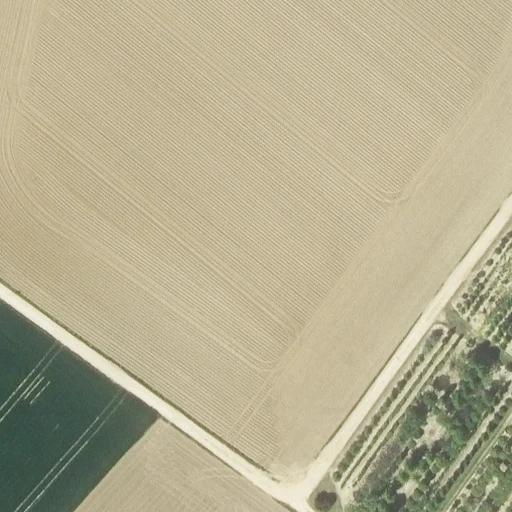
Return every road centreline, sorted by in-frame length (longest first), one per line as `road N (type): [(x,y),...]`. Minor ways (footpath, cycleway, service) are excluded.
road 1 (track): [(0,296),(305,511)]
road 2 (track): [(293,502),(511,213)]
